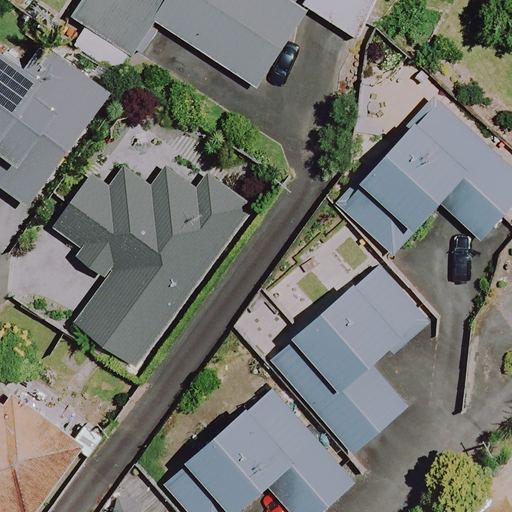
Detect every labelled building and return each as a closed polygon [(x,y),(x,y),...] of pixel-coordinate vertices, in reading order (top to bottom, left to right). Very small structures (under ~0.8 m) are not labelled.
[(310,12),(293,0),(80,0),(71,12),(137,59),(163,23),(255,89),(310,12)] [(41,48),(27,68),(0,49),(0,181),(32,205),(110,97),(41,48)] [(511,208),(511,170),(435,100),(338,205),(393,256),(441,204),(482,241),(511,208)] [(152,186),(128,169),(113,190),(92,174),(48,234),(111,279),(77,326),(136,368),(253,207),(207,174),(196,190),(165,168),(152,186)] [(413,405),(376,366),(427,319),(377,266),(272,364),(280,372),(359,456),(413,405)] [(322,511),(355,482),(270,389),(166,485),(190,511),(239,511),(267,487),(290,511),(322,511)] [(2,408),(0,407),(0,511),(38,511),(86,447),(13,394),(2,408)]
